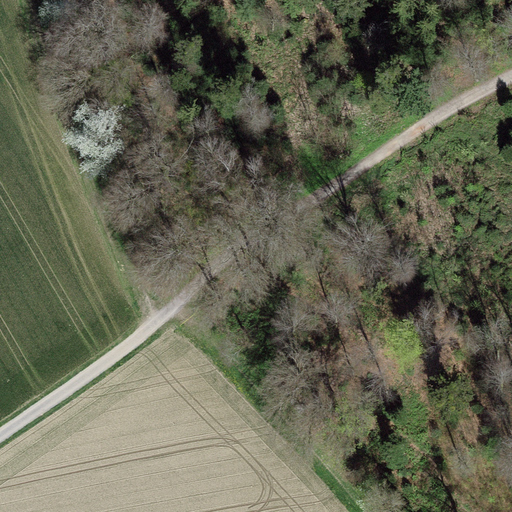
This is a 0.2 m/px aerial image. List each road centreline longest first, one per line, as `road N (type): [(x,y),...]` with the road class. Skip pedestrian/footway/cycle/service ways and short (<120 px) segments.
road 1 (track): [(0,434),(336,183),(511,76)]
road 2 (track): [(154,323),(89,181),(27,0)]
